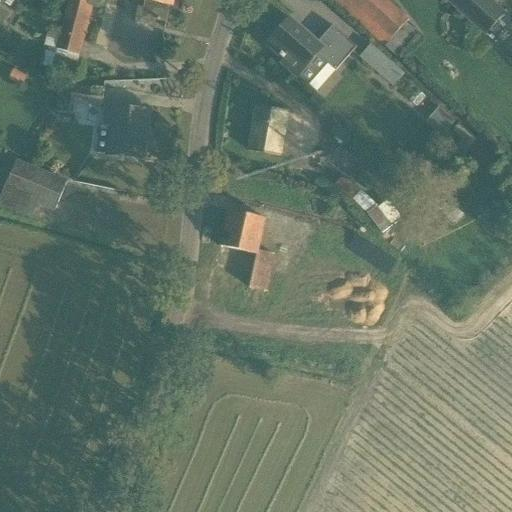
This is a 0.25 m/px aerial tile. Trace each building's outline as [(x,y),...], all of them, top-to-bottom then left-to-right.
[(79,56),(94,3),(83,0),(69,0),(62,29),(49,25),(43,46),(79,56)] [(172,7),(173,0),(137,0),(145,2),(143,9),(138,8),(135,23),(151,27),(153,20),(166,23),(169,7),(172,7)] [(409,21),(385,0),(333,0),(396,56),(416,33),(406,24),(409,21)] [(446,0),(445,2),(486,37),(506,14),(490,0),(446,0)] [(335,70),(356,48),(332,26),(317,43),(299,27),(297,29),(293,25),(295,23),(290,19),(267,46),(284,61),(281,64),(297,78),(298,76),(309,86),(328,64),(335,70)] [(371,45),(359,58),(383,80),(395,67),(371,45)] [(72,87),(67,89),(58,90),(56,112),(69,113),(70,103),(102,107),(104,91),(72,87)] [(147,136),(149,111),(106,107),(104,127),(99,127),(96,154),(138,158),(141,136),(147,136)] [(279,156),(287,113),(259,108),(254,137),(250,136),(247,150),(279,156)] [(439,109),(428,121),(443,135),(451,127),(455,123),(439,109)] [(459,124),(453,130),(470,146),(476,140),(459,124)] [(322,175),(323,164),(315,163),(317,150),(292,146),(289,169),(322,175)] [(54,212),(67,183),(16,161),(0,199),(0,206),(31,219),(37,205),(54,212)] [(427,201),(456,224),(464,214),(435,191),(427,201)] [(257,252),(264,219),(229,211),(209,299),(262,310),(274,256),(257,252)] [(291,278),(315,291),(332,263),(338,251),(314,238),(291,278)]
